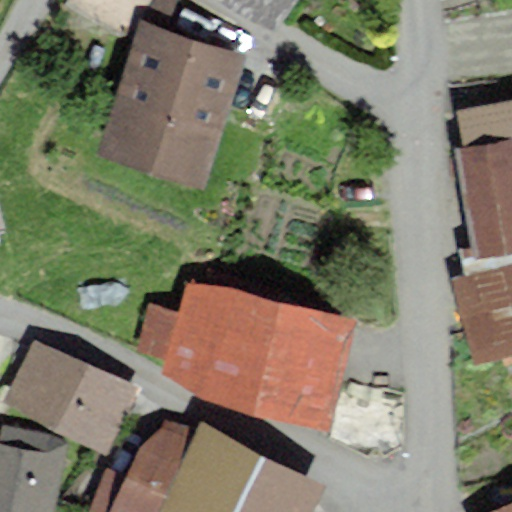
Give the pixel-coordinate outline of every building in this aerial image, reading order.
[(247,0),(277,18),(291,0),(247,0)] [(144,28),(106,151),(200,179),(238,57),(144,28)] [(511,103),(469,113),(478,150),(511,142),(511,103)] [(511,142),(478,150),(461,154),(476,220),(483,253),(464,257),(468,274),(469,279),(459,282),(475,352),(511,343),(511,142)] [(348,325),(192,284),(184,316),(155,308),(144,347),(170,354),(166,372),(324,414),(348,325)] [(35,343),(10,402),(113,445),(138,386),(35,343)] [(111,473),(97,504),(113,511),(159,511),(195,436),(158,419),(129,482),(111,473)] [(200,426),(195,436),(159,511),(304,511),(319,481),(200,426)] [(0,445),(0,511),(5,511),(50,511),(63,440),(4,429),(1,445),(0,445)]
